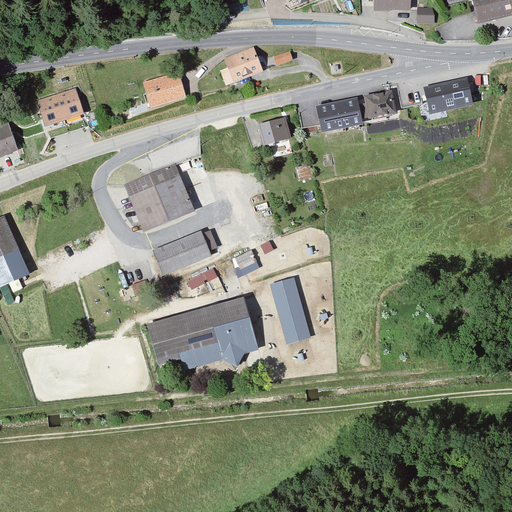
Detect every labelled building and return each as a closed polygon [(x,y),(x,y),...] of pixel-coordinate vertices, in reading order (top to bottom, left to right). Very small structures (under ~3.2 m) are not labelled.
[(374,0),(374,9),(412,9),(412,0),(374,0)] [(511,0),(470,0),(479,25),(511,14),(511,0)] [(433,9),(417,9),(418,23),(434,23),(433,9)] [(255,46),(225,58),(228,67),(220,70),(227,86),(265,71),(255,46)] [(290,51),(274,56),(277,65),(293,60),(290,51)] [(180,72),(144,84),(152,110),(189,98),(180,72)] [(467,79),(424,88),(429,114),(473,105),(467,79)] [(75,87),(37,100),(46,126),(84,114),(75,87)] [(392,89),(365,95),(370,117),(397,111),(392,89)] [(356,99),(318,107),(323,130),(361,122),(356,99)] [(285,119),(260,126),(265,144),(290,137),(285,119)] [(9,123),(0,127),(0,157),(20,150),(9,123)] [(175,164),(126,184),(145,231),(194,212),(175,164)] [(4,216),(0,217),(0,283),(0,284),(31,270),(4,216)] [(201,232),(155,251),(165,276),(211,256),(201,232)] [(233,258),(240,276),(260,268),(253,250),(233,258)] [(213,266),(187,279),(192,288),(218,276),(213,266)] [(294,278),(270,284),(287,345),(311,338),(294,278)] [(242,298),(152,321),(163,362),(179,358),(182,371),(257,351),(242,298)]
